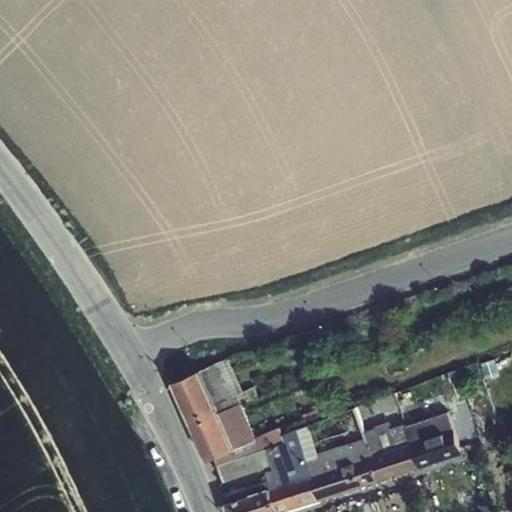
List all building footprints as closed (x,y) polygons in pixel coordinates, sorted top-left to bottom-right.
[(175,381),(194,423),(241,403),(259,393),(255,385),(243,391),(227,358),(175,381)] [(265,469),(260,458),(256,436),(241,403),(194,423),(210,461),(214,459),(224,482),(265,469)] [(467,454),(474,452),(467,432),(456,433),(451,418),(407,430),(419,466),(451,456),(449,452),(464,448),(467,454)] [(279,426),(256,436),(260,458),(271,454),(277,468),(265,472),(270,488),(278,511),(279,511),(318,499),(307,455),(297,427),(283,433),(279,426)] [(377,480),(419,466),(407,430),(365,438),(377,480)] [(377,480),(365,438),(307,455),(318,499),(377,480)] [(230,511),(278,511),(270,488),(227,502),(230,511)]
